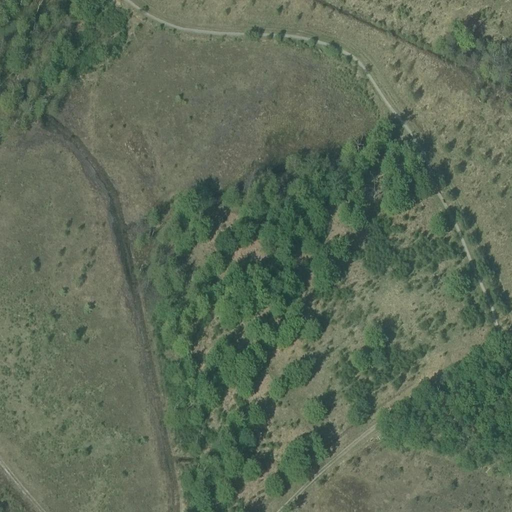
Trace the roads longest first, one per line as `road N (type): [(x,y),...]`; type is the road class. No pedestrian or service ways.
road 1 (track): [(138,0),(178,20),(301,30),(357,51),(442,171),(511,312)]
road 2 (track): [(503,343),(363,436),(279,511)]
